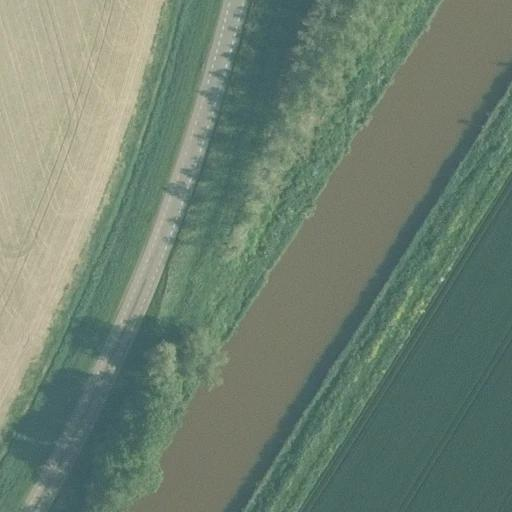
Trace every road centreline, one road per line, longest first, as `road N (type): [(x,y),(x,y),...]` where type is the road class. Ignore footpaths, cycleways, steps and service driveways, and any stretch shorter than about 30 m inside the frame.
road 1 (tertiary): [(27,511),(79,424),(168,217),(228,0)]
road 2 (track): [(511,128),(268,511)]
